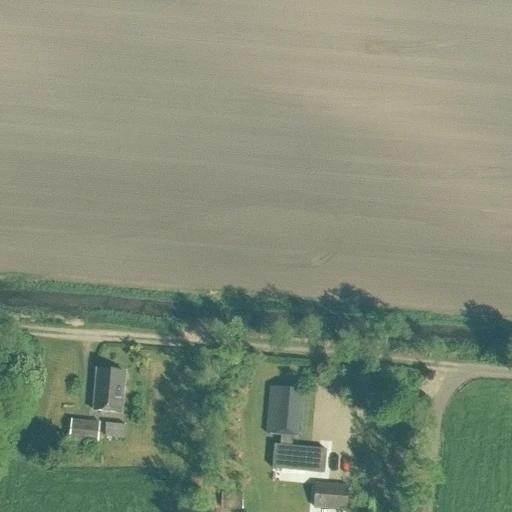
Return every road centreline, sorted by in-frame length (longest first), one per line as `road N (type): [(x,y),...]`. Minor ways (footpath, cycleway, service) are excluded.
road 1 (track): [(511,366),(0,322)]
road 2 (track): [(447,360),(434,511)]
